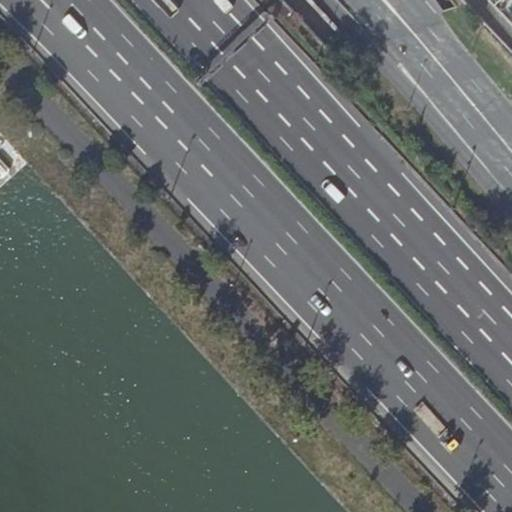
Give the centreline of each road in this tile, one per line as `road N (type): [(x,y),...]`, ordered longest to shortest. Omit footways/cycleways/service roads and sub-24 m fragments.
road 1 (motorway): [(56,0),(511,480)]
road 2 (residential): [(0,55),(424,511)]
road 3 (motorway): [(511,347),(183,0)]
road 4 (secondary): [(367,0),(485,120)]
road 5 (secondary): [(485,120),(403,0)]
